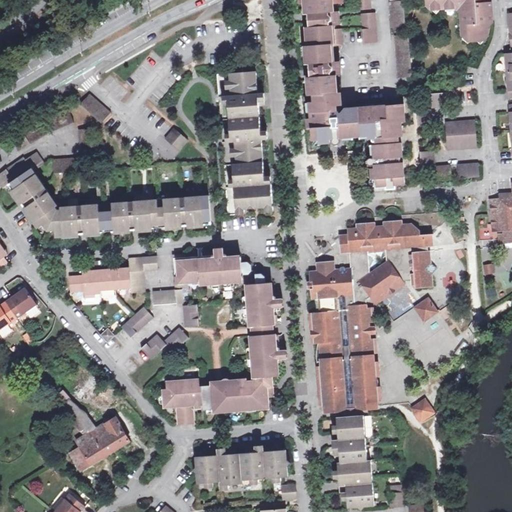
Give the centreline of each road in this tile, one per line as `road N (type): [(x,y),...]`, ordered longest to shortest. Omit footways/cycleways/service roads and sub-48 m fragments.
road 1 (residential): [(33,257),(264,233)]
road 2 (residential): [(33,257),(172,434)]
road 3 (residential): [(172,434),(307,427),(316,511)]
road 4 (residential): [(491,169),(481,188),(376,196),(324,220),(290,222)]
road 5 (tertiary): [(163,0),(0,94)]
road 6 (residential): [(502,0),(500,38),(485,70),(491,169)]
road 7 (tertiary): [(76,69),(202,0)]
